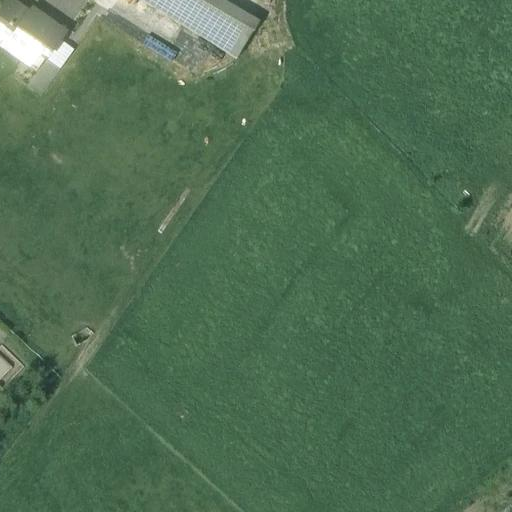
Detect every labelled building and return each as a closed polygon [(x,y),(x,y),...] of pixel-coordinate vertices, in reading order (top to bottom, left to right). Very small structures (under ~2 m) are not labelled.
[(196,0),(194,0),(137,0),(180,27),(180,26),(189,12),(196,0)] [(25,23),(5,9),(0,16),(0,48),(36,74),(62,36),(31,14),(25,23)] [(213,27),(189,12),(180,26),(205,41),(213,27)] [(246,37),(217,20),(213,27),(205,41),(233,58),(246,37)] [(85,326),(71,321),(68,325),(76,337),(79,340),(88,329),(85,326)] [(88,329),(79,340),(85,345),(94,334),(88,329)]
